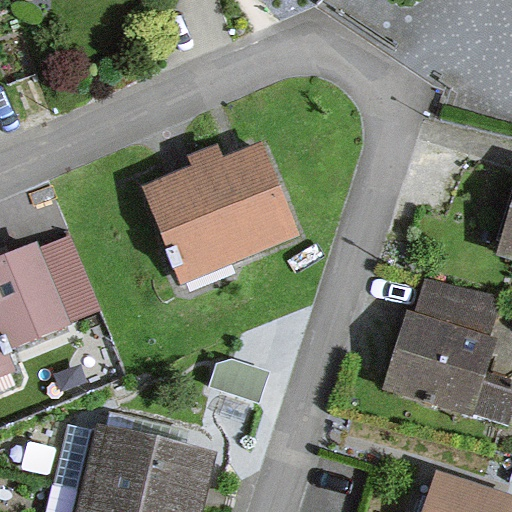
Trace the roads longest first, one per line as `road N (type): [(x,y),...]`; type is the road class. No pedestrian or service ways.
road 1 (residential): [(267,511),(384,146),(380,97),(345,60),(298,45)]
road 2 (residential): [(0,171),(298,45)]
